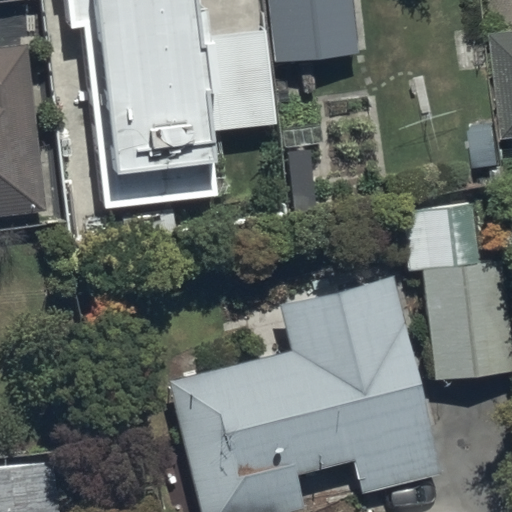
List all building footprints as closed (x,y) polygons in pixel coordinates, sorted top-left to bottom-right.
[(62,0),(64,18),(80,17),(99,195),(199,184),(179,0),(62,0)] [(344,0),(263,0),(268,49),(349,42),(344,0)] [(511,14),(490,17),(501,124),(511,122),(511,14)] [(0,204),(39,200),(22,32),(0,34),(0,204)] [(486,188),(396,195),(401,259),(417,258),(425,367),(498,361),(486,188)] [(279,337),(160,367),(196,511),(239,511),(297,498),(287,462),(347,447),(357,485),(437,465),(386,263),(268,292),(279,337)] [(54,511),(49,449),(0,453),(0,511),(54,511)] [(461,511),(446,494),(425,511),(461,511)]
